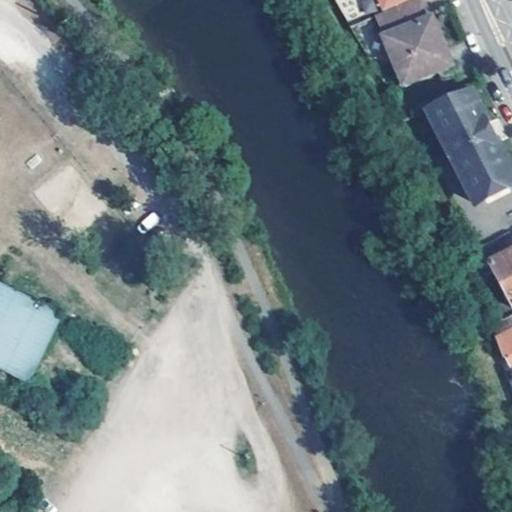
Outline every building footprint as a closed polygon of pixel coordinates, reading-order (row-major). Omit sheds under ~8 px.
[(450,67),(423,0),(405,0),(381,11),(372,15),(401,85),(450,67)] [(376,0),(381,11),(405,0),(376,0)] [(468,90),(422,110),(461,202),(507,183),(490,143),(485,141),(481,129),(483,125),(468,90)] [(511,307),(511,251),(488,264),(511,308),(511,307)] [(41,271),(26,264),(18,279),(33,286),(41,271)] [(49,307),(4,284),(0,288),(0,359),(19,369),(49,307)] [(509,350),(511,348),(511,329),(503,334),(509,350)] [(509,366),(511,369),(511,359),(509,350),(503,334),(496,337),(502,354),(509,366)]
